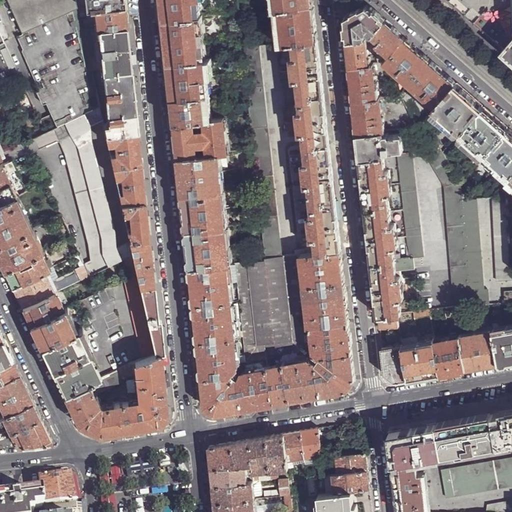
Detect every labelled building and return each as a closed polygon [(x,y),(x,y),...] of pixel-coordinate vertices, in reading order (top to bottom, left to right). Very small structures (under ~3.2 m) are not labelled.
[(7,0),(22,33),(76,7),(74,0),(7,0)] [(123,0),(88,0),(89,9),(95,8),(124,5),(123,0)] [(162,0),(164,18),(197,15),(195,0),(162,0)] [(315,20),(313,3),(281,7),(285,43),(295,41),(317,38),(315,20)] [(345,16),(348,40),(366,38),(365,31),(368,28),(374,33),(385,20),(376,12),(367,4),(360,8),(345,16)] [(126,14),(124,5),(95,8),(97,28),(98,28),(127,25),(126,14)] [(50,113),(38,118),(42,126),(44,130),(45,131),(98,106),(91,72),(88,59),(81,30),(76,7),(22,33),(25,58),(38,87),(34,88),(42,103),(45,102),(50,113)] [(285,43),(281,7),(279,7),(275,7),(279,43),(285,43)] [(167,47),(169,61),(201,58),(197,15),(164,18),(167,47)] [(396,29),(385,20),(374,33),(373,33),(380,39),(377,42),(391,54),(405,37),(396,29)] [(129,44),(127,25),(98,28),(103,71),(131,68),(129,44)] [(92,59),(86,29),(81,30),(88,59),(92,59)] [(416,47),(405,37),(391,54),(385,60),(410,82),(430,60),(416,47)] [(299,118),(303,118),(304,123),(299,124),(300,129),(300,132),(305,132),(308,161),(304,161),(305,170),(309,170),(310,175),(305,175),(306,184),(308,184),(308,186),(311,186),(314,214),(309,214),(310,223),(315,223),(315,228),(311,229),(312,237),(316,237),(318,252),(341,249),(338,223),(332,172),(326,119),(320,65),(317,38),(295,41),(297,55),(292,56),(293,65),(297,65),(298,70),(294,70),(295,79),(296,79),(296,81),(299,81),(302,109),(298,109),(299,118)] [(349,54),(351,66),(369,64),(367,38),(366,38),(348,40),(349,54)] [(511,40),(503,51),(511,58),(511,40)] [(0,76),(1,76),(16,69),(3,41),(0,42),(0,76)] [(280,66),(293,65),(292,56),(297,55),(295,41),(285,43),(279,43),(281,57),(278,58),(280,66)] [(282,256),(259,46),(243,48),(256,166),(258,185),(264,246),(265,257),(282,256)] [(171,83),(172,97),(206,93),(204,75),(209,75),(207,57),(201,58),(169,61),(171,83)] [(442,70),(430,60),(410,82),(435,105),(455,82),(442,70)] [(353,85),(354,99),(378,97),(374,63),(369,64),(351,66),(353,85)] [(133,88),(131,68),(103,71),(107,113),(135,109),(133,88)] [(19,77),(16,69),(1,76),(5,84),(19,77)] [(285,120),(299,118),(298,109),(302,109),(299,81),(296,81),(296,79),(295,79),(294,70),(280,71),(281,80),(284,79),(287,110),(284,110),(285,120)] [(468,93),(455,82),(435,105),(433,107),(461,131),(483,106),(468,93)] [(174,111),(175,121),(192,120),(204,118),(209,118),(206,93),(172,97),(174,111)] [(356,118),(358,132),(380,130),(384,130),(380,97),(378,97),(354,99),(356,118)] [(98,106),(45,131),(41,134),(46,146),(55,142),(59,142),(64,154),(88,244),(89,260),(83,263),(84,265),(88,275),(123,259),(131,255),(129,241),(115,248),(113,233),(88,142),(89,126),(101,119),(98,106)] [(494,116),(483,106),(461,131),(485,152),(507,128),(494,116)] [(136,117),(135,109),(107,113),(108,123),(102,124),(104,133),(137,129),(136,117)] [(177,138),(179,156),(196,154),(195,143),(206,142),(208,153),(218,152),(230,151),(226,116),(209,118),(204,118),(205,129),(193,130),(192,120),(175,121),(177,138)] [(286,131),(300,129),(299,124),(299,122),(286,123),(286,131)] [(44,130),(42,126),(33,131),(35,136),(41,134),(45,131),(44,130)] [(511,131),(507,128),(485,152),(510,174),(511,172),(511,131)] [(139,147),(137,129),(104,133),(107,145),(114,144),(115,156),(110,157),(112,166),(141,163),(139,147)] [(360,151),(361,157),(384,155),(386,154),(386,150),(404,148),(403,138),(400,138),(400,133),(389,134),(389,132),(380,133),(380,130),(358,132),(360,151)] [(416,144),(421,151),(425,150),(440,148),(433,142),(416,144)] [(445,186),(455,306),(471,305),(469,290),(469,282),(468,275),(468,267),(467,260),(466,252),(466,245),(465,237),(464,230),(464,222),(463,215),(462,207),(462,199),(460,182),(442,152),(440,148),(425,150),(445,186)] [(400,168),(402,191),(417,189),(413,151),(386,154),(384,155),(385,170),(388,169),(388,167),(392,167),(392,169),(400,168)] [(181,179),(183,193),(222,189),(218,152),(208,153),(196,154),(179,156),(181,179)] [(376,294),(378,314),(396,313),(401,312),(400,298),(404,297),(402,274),(397,275),(396,269),(395,258),(394,246),(398,245),(396,223),(391,223),(388,193),(392,193),(390,170),(388,169),(385,170),(384,155),(361,157),(364,185),(369,235),(376,294)] [(12,160),(0,165),(0,201),(14,195),(26,189),(12,160)] [(143,183),(141,163),(112,166),(115,178),(120,177),(122,193),(118,194),(120,202),(144,200),(143,183)] [(251,186),(258,185),(256,166),(249,167),(251,186)] [(184,209),(186,230),(227,226),(223,188),(222,189),(183,193),(184,209)] [(402,191),(406,228),(421,226),(417,189),(402,191)] [(0,242),(30,228),(14,195),(0,201),(0,242)] [(508,197),(493,198),(493,205),(508,204),(508,197)] [(476,198),(462,199),(462,207),(477,206),(476,198)] [(146,220),(144,200),(120,202),(123,215),(128,215),(129,228),(126,229),(128,239),(148,237),(146,220)] [(508,204),(493,205),(494,213),(508,212),(508,204)] [(477,206),(462,207),(463,215),(478,214),(477,206)] [(508,212),(494,213),(494,220),(509,219),(508,212)] [(478,214),(463,215),(464,222),(478,221),(478,214)] [(509,219),(494,220),(494,228),(509,227),(509,219)] [(478,221),(464,222),(464,230),(479,229),(478,221)] [(189,250),(191,267),(229,263),(231,263),(227,226),(186,230),(189,250)] [(410,256),(410,258),(414,257),(424,256),(421,226),(406,228),(410,256)] [(509,227),(494,228),(495,235),(509,234),(509,227)] [(41,251),(30,228),(0,242),(0,261),(3,269),(41,251)] [(479,229),(464,230),(465,237),(479,236),(479,229)] [(509,234),(495,235),(495,243),(510,242),(509,238),(509,234)] [(479,236),(465,237),(466,245),(480,244),(479,236)] [(150,261),(148,237),(128,239),(129,241),(131,255),(136,273),(139,286),(153,284),(150,261)] [(510,242),(495,243),(496,251),(510,250),(510,246),(510,242)] [(480,244),(466,245),(466,252),(481,251),(480,244)] [(299,285),(304,285),(344,281),(343,266),(341,249),(318,252),(306,253),(296,254),(299,285)] [(510,250),(496,251),(496,258),(510,258),(510,250)] [(43,256),(41,251),(3,269),(8,278),(12,286),(43,270),(49,267),(46,263),(43,256)] [(481,251),(466,252),(467,260),(481,259),(481,251)] [(282,256),(265,257),(266,259),(261,260),(236,263),(246,361),(267,357),(265,342),(288,340),(294,339),(296,336),(294,321),(303,320),(299,285),(296,254),(282,256)] [(131,275),(136,273),(131,255),(123,259),(131,275)] [(410,258),(410,256),(395,258),(396,269),(415,267),(414,257),(410,258)] [(510,258),(496,258),(496,266),(511,265),(510,258)] [(481,259),(467,260),(468,267),(482,266),(481,259)] [(193,286),(194,304),(232,300),(229,263),(191,267),(193,286)] [(83,278),(88,275),(84,265),(79,267),(83,278)] [(482,266),(468,267),(468,275),(483,274),(482,266)] [(49,282),(43,270),(12,286),(18,299),(22,307),(54,292),(49,282)] [(55,279),(57,284),(71,277),(69,272),(55,279)] [(511,272),(497,273),(497,280),(511,280),(511,272)] [(154,353),(139,286),(136,273),(131,275),(121,280),(141,358),(154,353)] [(483,274),(468,275),(469,282),(483,281),(483,274)] [(347,302),(344,281),(304,285),(309,325),(311,325),(349,320),(347,302)] [(483,281),(469,282),(469,290),(484,289),(483,281)] [(156,317),(153,284),(139,286),(154,353),(160,352),(156,317)] [(309,325),(304,285),(299,285),(303,320),(303,326),(309,325)] [(471,305),(489,304),(488,289),(484,289),(469,290),(471,305)] [(61,309),(54,292),(22,307),(27,318),(30,324),(61,309)] [(196,323),(198,340),(236,336),(232,300),(194,304),(196,323)] [(75,330),(64,308),(61,309),(30,324),(36,337),(41,347),(75,330)] [(380,327),(398,325),(396,313),(378,314),(380,327)] [(305,341),(303,326),(303,320),(294,321),(296,336),(294,339),(295,343),(305,341)] [(351,336),(349,320),(311,325),(313,351),(318,355),(320,355),(352,352),(351,336)] [(494,330),(511,326),(511,320),(493,324),(493,327),(494,330)] [(511,359),(511,326),(494,330),(499,362),(511,359)] [(87,338),(82,327),(75,330),(41,347),(47,360),(52,371),(89,353),(83,340),(87,338)] [(460,336),(494,330),(493,327),(460,333),(460,334),(460,336)] [(482,365),(499,362),(494,330),(460,336),(466,367),(482,365)] [(452,370),(466,367),(460,336),(460,334),(435,338),(436,341),(442,372),(452,370)] [(200,360),(202,377),(231,374),(232,373),(237,367),(237,364),(239,364),(236,336),(198,340),(200,360)] [(402,347),(436,341),(435,338),(418,341),(417,336),(401,339),(402,344),(402,347)] [(3,337),(0,338),(0,360),(11,356),(3,337)] [(283,354),(306,350),(305,341),(295,343),(289,344),(283,350),(283,354)] [(425,375),(442,372),(436,341),(402,347),(409,378),(425,375)] [(403,379),(409,378),(402,347),(402,344),(382,347),(385,373),(395,380),(403,379)] [(164,386),(160,352),(154,353),(141,358),(133,362),(136,399),(124,401),(128,428),(159,422),(166,413),(164,386)] [(356,379),(352,352),(320,355),(315,361),(321,393),(336,391),(348,388),(356,379)] [(63,395),(88,383),(98,378),(92,364),(94,363),(89,353),(52,371),(59,385),(63,395)] [(0,380),(19,371),(16,365),(11,356),(0,360),(0,380)] [(306,396),(321,393),(315,361),(315,359),(311,356),(284,361),(284,362),(290,399),(306,396)] [(284,400),(290,399),(284,362),(276,363),(268,365),(274,402),(284,400)] [(259,404),(274,402),(268,365),(246,369),(247,370),(242,371),(238,377),(243,407),(259,404)] [(88,383),(94,394),(121,381),(116,370),(98,378),(88,383)] [(0,380),(0,402),(5,412),(32,399),(25,385),(19,371),(0,380)] [(230,410),(243,407),(238,377),(232,373),(231,374),(202,377),(205,405),(215,412),(230,410)] [(111,431),(128,428),(124,401),(100,405),(98,404),(94,394),(88,383),(63,395),(77,423),(88,429),(97,433),(111,431)] [(9,429),(40,415),(36,407),(32,399),(5,412),(2,414),(4,419),(9,429)] [(498,445),(511,442),(511,410),(510,410),(492,414),(498,444),(498,445)] [(498,444),(492,414),(470,418),(438,424),(443,454),(498,444)] [(9,429),(0,433),(0,445),(6,445),(40,441),(50,440),(51,439),(46,428),(40,415),(9,429)] [(390,433),(393,463),(411,461),(411,463),(418,462),(420,458),(443,454),(438,424),(410,429),(390,433)] [(310,429),(302,430),(305,457),(322,455),(321,442),(319,432),(319,427),(310,429)] [(292,432),(284,433),(287,460),(305,457),(302,430),(292,432)] [(277,478),(276,469),(288,468),(287,460),(284,433),(276,435),(267,436),(273,479),(277,478)] [(260,437),(250,439),(253,463),(254,472),(259,471),(260,480),(273,479),(267,436),(260,437)] [(243,440),(233,442),(235,465),(247,464),(253,463),(250,439),(243,440)] [(211,459),(212,468),(222,466),(235,465),(233,442),(210,446),(211,459)] [(344,447),(345,454),(357,453),(357,446),(344,447)] [(337,455),(339,473),(369,469),(368,462),(366,452),(357,453),(345,454),(337,455)] [(158,458),(159,463),(169,461),(169,456),(166,453),(160,454),(158,458)] [(322,455),(305,457),(306,464),(323,461),(322,457),(322,455)] [(511,457),(442,469),(447,496),(511,485),(511,457)] [(428,511),(424,471),(419,472),(418,462),(411,463),(411,461),(393,463),(394,473),(398,511),(428,511)] [(222,466),(212,468),(213,476),(213,477),(214,485),(248,481),(247,464),(235,465),(222,466)] [(339,473),(333,474),(336,492),(354,490),(365,488),(370,487),(369,478),(369,469),(339,473)] [(38,478),(69,474),(67,470),(38,473),(38,478)] [(75,500),(69,474),(38,478),(40,492),(42,507),(76,503),(75,500)] [(313,476),(307,477),(309,495),(315,494),(316,494),(313,476)] [(291,494),(289,477),(280,478),(282,495),(284,495),(291,494)] [(256,498),(254,481),(248,481),(214,485),(215,497),(216,502),(256,498)] [(356,511),(356,506),(354,490),(336,492),(316,494),(315,494),(317,511),(356,511)] [(0,497),(0,511),(32,511),(32,509),(42,508),(42,507),(40,492),(30,494),(0,497)] [(291,497),(291,494),(284,495),(286,511),(293,511),(291,497)] [(257,511),(256,498),(216,502),(217,511),(257,511)] [(511,511),(511,500),(488,504),(487,511),(511,511)] [(76,503),(42,507),(42,508),(42,511),(48,511),(59,511),(76,509),(76,503)]
